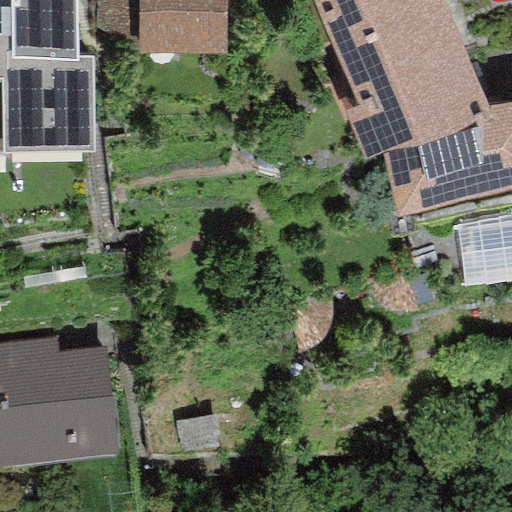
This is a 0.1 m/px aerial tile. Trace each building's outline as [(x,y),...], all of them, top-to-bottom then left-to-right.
[(4,128),(91,126),(90,42),(75,42),(74,0),(10,0),(11,28),(0,28),(0,136),(4,137),(4,128)] [(226,37),(225,0),(95,0),(96,31),(138,30),(138,36),(226,37)] [(387,144),(398,186),(511,164),(511,81),(491,85),(450,0),(321,0),(358,79),(343,86),(365,134),(387,144)] [(511,210),(456,220),(464,272),(511,267),(511,210)] [(0,451),(117,438),(105,336),(58,342),(56,330),(0,336),(0,451)]
